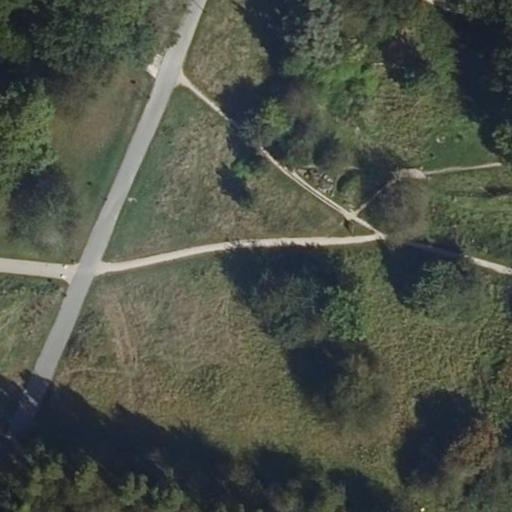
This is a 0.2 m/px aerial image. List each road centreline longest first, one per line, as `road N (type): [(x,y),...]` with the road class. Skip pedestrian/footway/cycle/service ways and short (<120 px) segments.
road 1 (track): [(171,72),(280,164),(388,172)]
road 2 (track): [(392,242),(280,164)]
